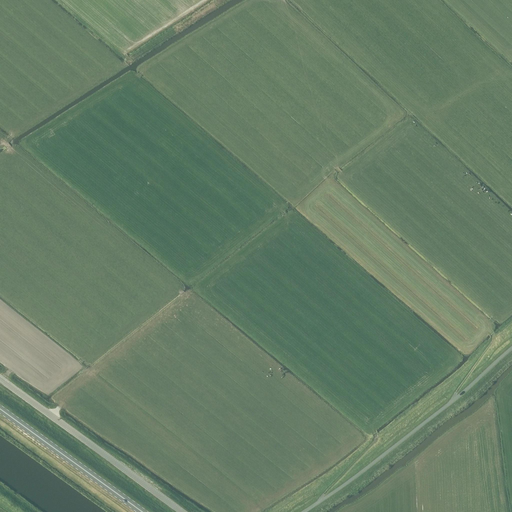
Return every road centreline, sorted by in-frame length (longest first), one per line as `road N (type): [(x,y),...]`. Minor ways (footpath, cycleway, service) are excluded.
road 1 (unclassified): [(303,511),(511,345)]
road 2 (unclassified): [(0,378),(181,511)]
road 3 (primary): [(142,511),(0,409)]
